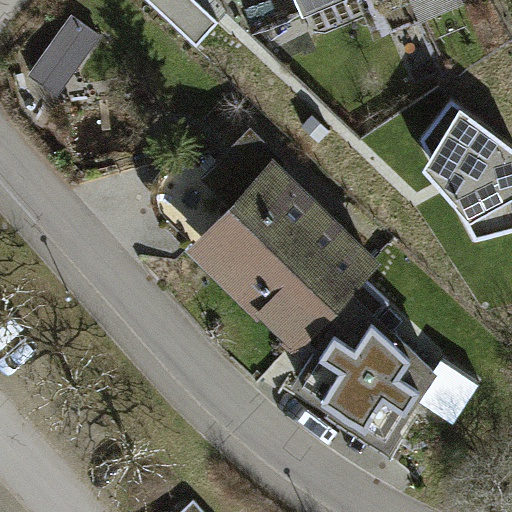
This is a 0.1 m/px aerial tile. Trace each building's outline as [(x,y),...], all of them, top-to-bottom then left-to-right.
[(191,0),(147,0),(198,47),(218,25),(191,0)] [(299,0),(304,10),(326,0),(299,0)] [(412,0),(424,22),(464,0),(412,0)] [(99,37),(73,18),(48,53),(74,72),(99,37)] [(511,149),(453,105),(425,141),(435,159),(428,174),(462,207),(479,243),(511,235),(511,149)] [(361,273),(372,262),(275,167),(283,158),(252,128),(207,174),(235,201),(198,240),(298,337),(302,334),(361,273)] [(388,298),(361,273),(302,334),(317,349),(297,378),(388,439),(432,368),(373,313),(388,298)] [(205,511),(193,498),(176,511),(205,511)]
